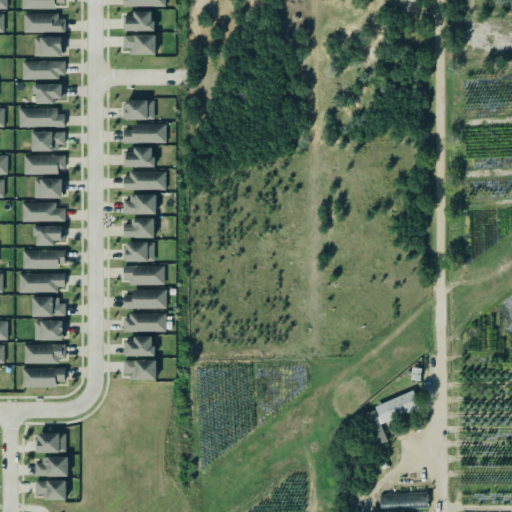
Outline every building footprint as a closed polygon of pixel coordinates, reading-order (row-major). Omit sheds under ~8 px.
[(55,9),(55,2),(63,3),(63,0),(21,0),(21,8),(55,9)] [(152,30),(152,12),(124,13),(124,30),(152,30)] [(23,32),(64,32),(64,14),(23,14),(23,32)] [(155,34),(125,35),(125,54),(155,54),(155,34)] [(34,36),(34,56),(63,56),(63,36),(34,36)] [(64,78),(64,61),(22,60),(21,78),(64,78)] [(32,83),(60,82),(60,83),(63,83),(63,97),(54,97),(54,102),(35,102),(35,92),(32,92),(32,83)] [(125,119),(153,119),(154,100),(125,99),(125,119)] [(57,107),(18,107),(18,126),(64,126),(64,113),(57,113),(57,107)] [(122,141),(122,128),(131,128),(131,123),(164,123),(164,141),(122,141)] [(31,150),(57,150),(57,143),(64,143),(64,131),(31,131),(31,150)] [(153,166),(152,148),(125,148),(125,167),(153,166)] [(64,155),(23,155),(23,172),(64,173),(64,155)] [(0,156),(0,174),(8,174),(7,156),(0,156)] [(128,170),(164,171),(164,189),(121,188),(122,175),(128,175),(128,170)] [(33,179),(34,198),(63,198),(63,178),(33,179)] [(156,213),(155,194),(129,194),(129,200),(122,201),(123,214),(156,213)] [(21,221),(64,221),(64,208),(55,208),(55,202),(21,202),(21,221)] [(123,238),(154,237),(153,218),(133,218),(133,223),(123,224),(123,238)] [(55,245),(55,240),(64,239),(64,225),(34,226),(34,245),(55,245)] [(153,242),(125,241),(125,261),(153,261),(153,242)] [(64,250),(22,250),(22,267),(64,267),(64,250)] [(163,265),(123,265),(123,284),(164,283),(163,265)] [(64,273),(19,273),(18,292),(57,292),(57,286),(64,286),(64,273)] [(165,289),(123,290),(123,308),(166,308),(165,289)] [(32,316),(64,316),(64,298),(32,298),(32,316)] [(165,331),(166,314),(123,313),(123,331),(165,331)] [(33,339),(61,338),(61,333),(64,333),(63,320),(61,320),(61,319),(39,319),(39,320),(33,320),(33,339)] [(0,322),(0,340),(7,341),(8,322),(0,322)] [(152,356),(153,338),(126,337),(125,355),(152,356)] [(64,362),(64,344),(23,343),(23,362),(64,362)] [(155,379),(155,359),(122,360),(122,373),(129,373),(129,379),(155,379)] [(64,368),(21,367),(21,386),(55,387),(55,380),(64,380),(64,368)] [(374,405),(381,423),(420,408),(413,390),(374,405)] [(376,445),(387,440),(374,409),(364,414),(376,445)] [(37,452),(65,452),(65,432),(37,433),(37,452)] [(67,456),(41,456),(41,463),(34,463),(34,475),(67,475),(67,456)] [(65,498),(65,480),(34,480),(34,497),(65,498)] [(427,492),(379,493),(380,509),(427,508),(427,492)]
